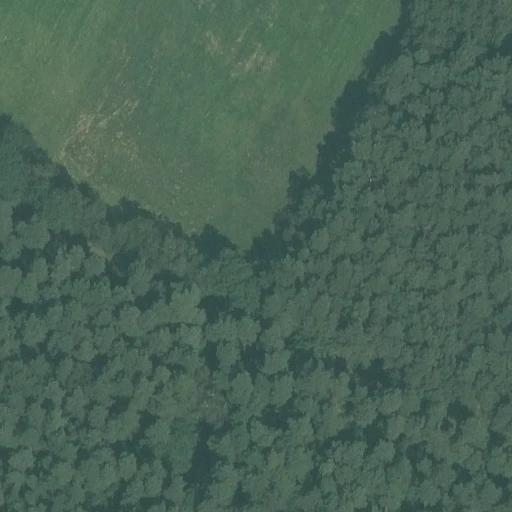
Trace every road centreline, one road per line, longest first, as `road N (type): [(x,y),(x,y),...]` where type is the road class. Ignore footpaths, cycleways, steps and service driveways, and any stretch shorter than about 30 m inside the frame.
road 1 (track): [(511,446),(0,205)]
road 2 (track): [(204,301),(196,511)]
